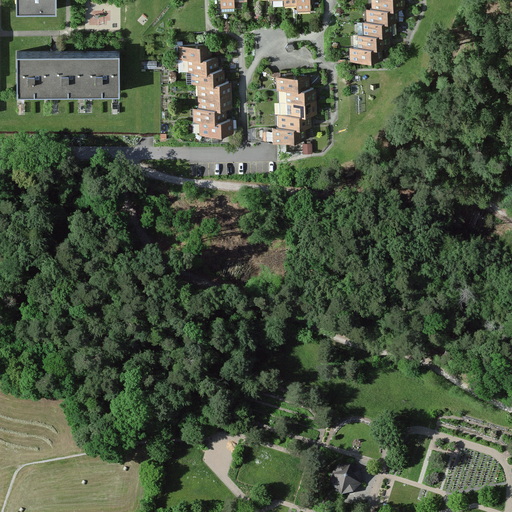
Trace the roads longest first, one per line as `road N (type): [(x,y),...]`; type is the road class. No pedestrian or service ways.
road 1 (residential): [(0,152),(242,155)]
road 2 (track): [(342,193),(177,179),(134,168),(120,152)]
road 3 (track): [(511,219),(462,195),(342,193)]
